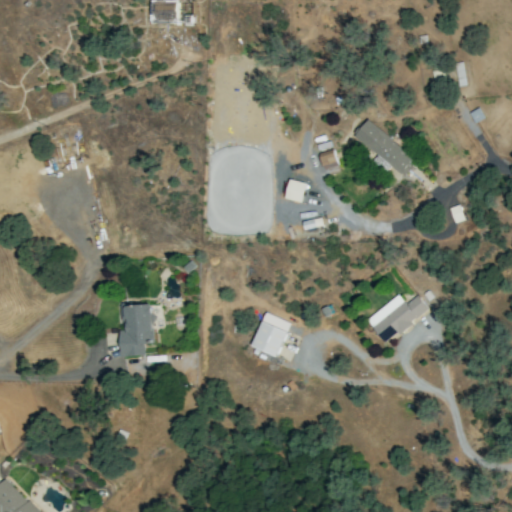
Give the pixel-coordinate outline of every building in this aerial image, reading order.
[(157,2),(156,20),(177,21),(178,2),(157,2)] [(416,159),(367,120),(354,137),(402,176),(416,159)] [(337,166),(333,150),(319,153),(323,169),(337,166)] [(302,203),(307,184),(290,179),(285,198),(302,203)] [(385,344),(428,310),(417,295),(405,304),(398,295),(366,320),(385,344)] [(145,355),(144,344),(154,343),(151,304),(121,306),(123,330),(119,330),(121,357),(145,355)] [(287,332),(262,322),(252,346),(276,357),(287,332)] [(38,511),(6,478),(0,484),(0,483),(0,511),(38,511)]
